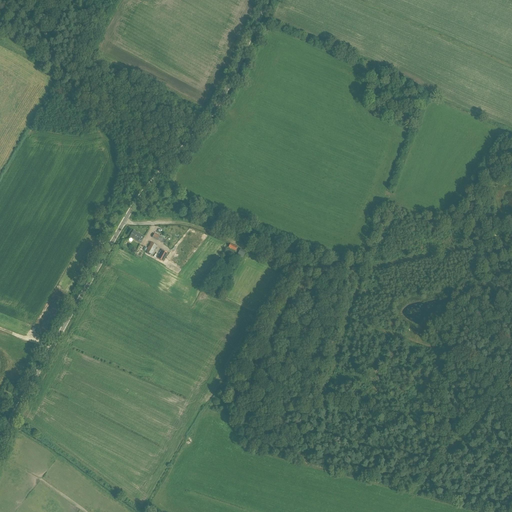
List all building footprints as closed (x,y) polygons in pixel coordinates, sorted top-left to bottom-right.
[(133,230),(132,232),(129,237),(141,243),(145,237),(133,230)] [(154,234),(152,238),(162,243),(164,239),(154,234)] [(157,246),(151,243),(146,252),(152,255),(157,246)] [(235,252),(228,249),(226,253),(233,257),(235,252)] [(246,252),(240,249),(237,255),(243,257),(246,252)] [(161,250),(157,258),(163,262),(167,253),(161,250)]
